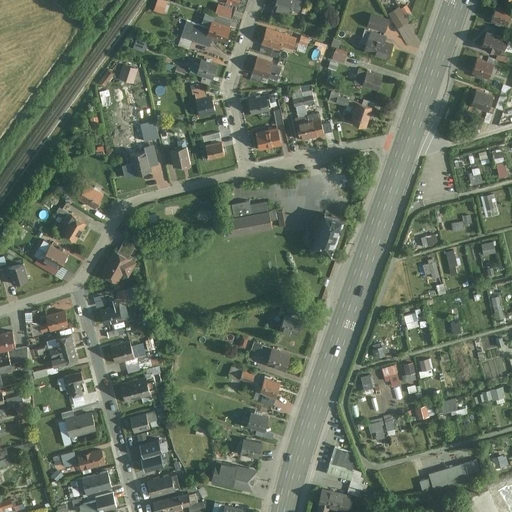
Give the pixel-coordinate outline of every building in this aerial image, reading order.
[(167,13),(170,0),(159,0),(156,10),(167,13)] [(302,0),(274,0),(272,7),(274,8),(285,12),(289,13),(290,9),(298,12),(302,0)] [(233,8),(217,3),(215,11),(231,16),(233,8)] [(511,10),(494,3),(488,18),(506,25),(511,10)] [(409,21),(399,5),(388,12),(398,28),(409,21)] [(283,17),(285,12),(274,8),(272,13),(283,17)] [(389,18),(370,13),(367,26),(385,31),(389,18)] [(224,41),(229,27),(210,20),(207,26),(186,19),(180,35),(209,45),(212,36),(224,41)] [(296,36),(265,26),(260,43),(279,49),(281,46),(292,50),(296,36)] [(503,36),(483,30),(477,46),(497,53),(503,36)] [(309,38),(301,35),(298,42),(307,45),(309,38)] [(388,58),(393,43),(368,35),(364,51),(388,58)] [(347,62),(350,50),(337,47),(334,59),(347,62)] [(257,56),(252,72),(262,75),(277,79),(281,66),(271,63),(272,61),(257,56)] [(492,62),(474,56),(469,71),(487,77),(492,62)] [(217,63),(200,57),(195,72),(202,74),(212,78),(217,63)] [(137,82),(142,67),(126,62),(121,77),(137,82)] [(382,75),(358,68),(353,82),(378,90),(382,75)] [(262,75),(252,72),(249,78),(259,82),(262,75)] [(210,84),(212,78),(202,74),(200,80),(210,84)] [(199,116),(215,112),(210,94),(206,95),(204,86),(195,83),(196,87),(194,88),(199,116)] [(107,96),(112,95),(111,89),(102,90),(104,105),(109,104),(107,96)] [(492,96),(474,89),(468,104),(486,111),(492,96)] [(501,109),(507,93),(499,90),(493,106),(501,109)] [(247,98),(250,113),(269,109),(265,93),(247,98)] [(365,127),(372,106),(354,100),(350,111),(352,112),(349,122),(365,127)] [(280,109),(274,110),(276,123),(282,121),(280,109)] [(318,112),(306,114),(311,135),(323,133),(318,112)] [(311,135),(306,114),(294,117),(299,138),(311,135)] [(159,137),(155,119),(141,123),(145,140),(159,137)] [(254,131),(258,148),(280,143),(276,125),(254,131)] [(191,162),(186,138),(178,139),(179,146),(171,148),(174,166),(191,162)] [(204,159),(226,154),(222,140),(207,143),(208,148),(202,150),(204,159)] [(123,164),(126,176),(152,170),(151,164),(153,164),(152,159),(156,158),(154,148),(138,151),(136,143),(124,146),(126,155),(130,155),(132,162),(123,164)] [(496,152),(500,175),(509,174),(505,150),(496,152)] [(104,192),(87,182),(78,197),(95,207),(96,205),(99,204),(100,202),(100,199),(104,192)] [(496,193),(483,195),(487,217),(500,214),(496,193)] [(225,219),(228,235),(271,227),(266,200),(249,204),(248,200),(230,203),(233,217),(225,219)] [(344,219),(323,212),(310,248),(331,255),(344,219)] [(87,222),(72,213),(61,232),(76,241),(80,235),(82,236),(85,230),(83,229),(87,222)] [(462,231),(476,228),(473,213),(459,216),(462,231)] [(421,237),(423,247),(441,243),(437,229),(426,231),(427,236),(421,237)] [(127,234),(117,252),(128,258),(131,253),(134,254),(136,249),(132,247),(136,240),(127,234)] [(487,255),(500,251),(497,240),(484,243),(487,255)] [(68,253),(51,243),(42,259),(58,269),(68,253)] [(117,252),(113,250),(99,274),(116,283),(121,275),(127,278),(136,263),(128,258),(117,252)] [(449,251),(451,275),(459,274),(458,265),(463,265),(462,257),(457,257),(456,250),(449,251)] [(58,269),(42,259),(39,258),(36,263),(55,275),(58,269)] [(434,273),(435,278),(441,277),(439,258),(431,259),(431,263),(425,264),(427,274),(434,273)] [(29,280),(24,263),(9,267),(13,284),(29,280)] [(8,279),(5,266),(0,267),(0,280),(0,281),(8,279)] [(125,290),(116,292),(118,301),(127,299),(125,290)] [(494,315),(502,314),(499,295),(492,296),(494,315)] [(99,310),(103,325),(121,320),(116,298),(108,300),(109,307),(99,310)] [(69,326),(65,310),(46,315),(48,322),(40,325),(42,332),(50,330),(51,331),(69,326)] [(423,310),(406,314),(407,322),(425,319),(423,310)] [(301,320),(284,314),(279,329),(296,335),(301,320)] [(451,321),(452,333),(461,332),(459,319),(451,321)] [(13,330),(0,332),(0,350),(16,347),(13,330)] [(247,347),(251,336),(245,334),(241,345),(247,347)] [(51,354),(75,347),(72,335),(57,339),(58,345),(50,348),(51,354)] [(129,340),(110,345),(114,363),(134,358),(129,340)] [(262,344),(253,341),(250,349),(259,352),(262,344)] [(78,359),(75,347),(51,354),(43,356),(45,362),(52,360),(54,367),(78,359)] [(290,354),(271,348),(265,365),(284,371),(290,354)] [(421,376),(434,374),(431,357),(418,359),(421,376)] [(405,380),(416,379),(414,361),(404,362),(405,380)] [(14,364),(0,366),(0,373),(15,370),(14,364)] [(394,379),(395,383),(400,382),(397,364),(383,367),(386,380),(394,379)] [(254,374),(242,369),(238,379),(251,383),(254,374)] [(82,371),(63,376),(66,387),(70,385),(73,398),(84,394),(80,383),(85,382),(82,371)] [(362,389),(374,387),(372,373),(360,376),(362,389)] [(145,377),(120,384),(125,402),(150,395),(145,377)] [(280,383),(264,377),(258,392),(262,394),(260,401),(271,405),(280,383)] [(474,393),(476,403),(505,397),(503,386),(474,393)] [(22,395),(6,399),(8,406),(24,402),(22,395)] [(440,400),(442,412),(457,409),(455,398),(440,400)] [(434,403),(415,406),(417,417),(436,414),(434,403)] [(17,407),(20,416),(30,413),(28,404),(17,407)] [(66,419),(75,417),(73,410),(62,413),(64,421),(67,421),(66,419)] [(75,417),(66,419),(67,421),(71,437),(97,431),(92,412),(75,417)] [(154,412),(129,418),(132,433),(149,428),(148,423),(156,420),(154,412)] [(268,417),(250,412),(245,427),(263,432),(268,417)] [(386,435),(402,431),(398,416),(383,420),(383,417),(367,421),(370,433),(373,432),(375,439),(386,436),(386,435)] [(243,437),(240,452),(258,456),(261,441),(243,437)] [(159,438),(139,443),(143,456),(141,457),(163,452),(159,438)] [(0,467),(11,465),(6,448),(0,449),(0,478),(1,478),(0,472),(0,467)] [(328,475),(342,479),(342,480),(351,482),(354,470),(354,453),(336,448),(328,475)] [(102,449),(78,455),(82,471),(106,465),(102,449)] [(74,451),(54,456),(57,466),(63,464),(64,467),(77,464),(74,451)] [(163,452),(141,457),(145,471),(164,466),(161,453),(163,452)] [(428,477),(419,479),(422,490),(480,474),(476,458),(427,471),(428,477)] [(257,472),(215,462),(210,483),(253,492),(257,472)] [(58,480),(65,476),(62,469),(54,473),(58,480)] [(113,487),(109,471),(77,480),(82,496),(113,487)] [(175,474),(146,481),(150,498),(179,490),(175,474)] [(511,511),(511,485),(506,488),(504,485),(491,492),(502,511),(511,511)] [(346,511),(351,497),(322,489),(318,506),(342,511),(346,511)] [(102,511),(117,508),(113,492),(96,497),(96,501),(79,506),(80,511),(87,511),(99,509),(99,511),(102,511)] [(187,494),(151,503),(153,511),(174,511),(174,510),(190,506),(187,494)] [(11,499),(0,502),(0,511),(1,511),(1,510),(13,506),(11,499)]
